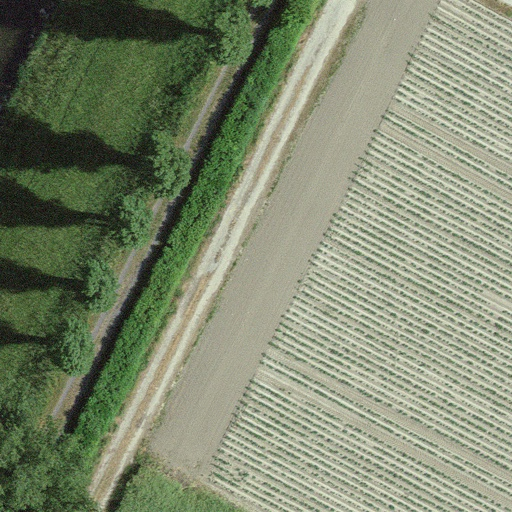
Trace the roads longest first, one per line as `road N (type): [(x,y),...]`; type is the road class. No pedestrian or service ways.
road 1 (track): [(350,0),(93,511)]
road 2 (track): [(272,0),(16,511)]
